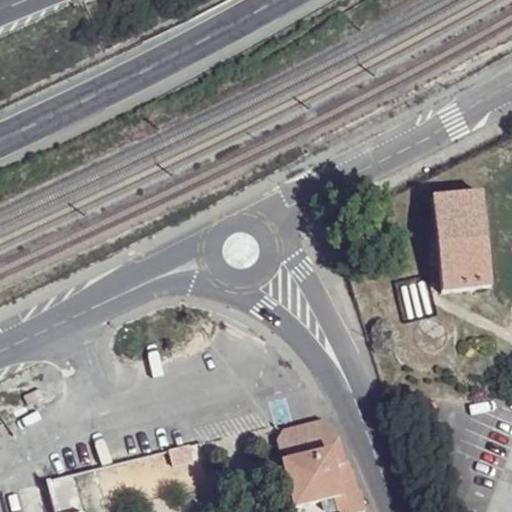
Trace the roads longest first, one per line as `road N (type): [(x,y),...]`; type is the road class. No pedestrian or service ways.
road 1 (tertiary): [(403,511),(260,217)]
road 2 (motorway): [(0,140),(270,0)]
road 3 (tertiary): [(260,217),(0,348)]
road 4 (residential): [(511,91),(260,217)]
